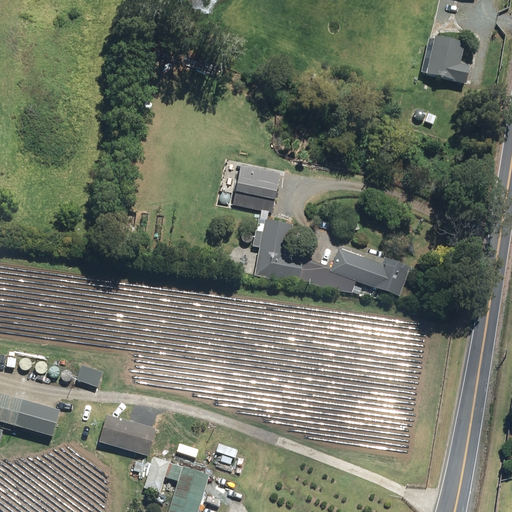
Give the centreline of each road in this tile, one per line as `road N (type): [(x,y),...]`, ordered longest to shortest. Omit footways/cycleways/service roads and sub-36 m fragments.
road 1 (secondary): [(453,511),(511,172)]
road 2 (unknown): [(502,232),(340,179),(310,188),(287,212)]
